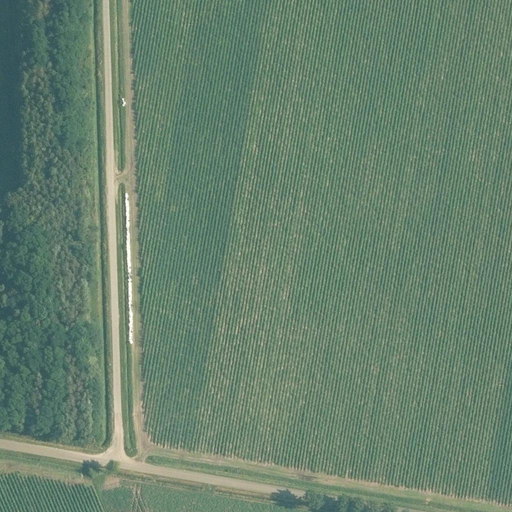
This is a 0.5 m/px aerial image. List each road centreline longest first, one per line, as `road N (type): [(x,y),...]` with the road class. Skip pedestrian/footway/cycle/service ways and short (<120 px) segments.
road 1 (unclassified): [(115,464),(105,0)]
road 2 (unclassified): [(402,511),(115,464)]
